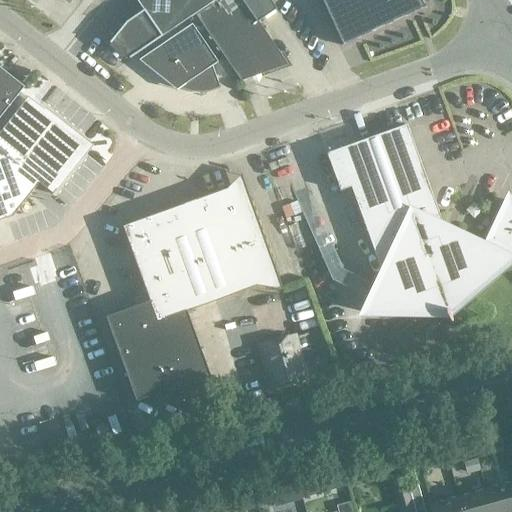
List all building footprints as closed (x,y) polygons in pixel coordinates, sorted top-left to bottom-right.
[(217,0),(135,0),(144,11),(135,17),(137,20),(128,25),(122,33),(119,31),(113,40),(114,40),(115,39),(126,48),(128,46),(134,55),(133,56),(133,57),(191,18),(217,0)] [(277,11),(269,0),(219,0),(196,16),(241,82),(288,66),(259,23),(277,11)] [(321,0),(342,46),(426,8),(421,0),(321,0)] [(196,93),(199,93),(204,93),(209,92),(211,91),(214,90),(215,90),(219,88),(212,66),(218,63),(192,25),(138,61),(176,91),(179,89),(180,90),(183,91),(191,92),(196,93)] [(0,118),(24,88),(0,68),(0,118)] [(43,112),(44,110),(28,98),(0,130),(0,161),(30,195),(39,184),(52,194),(56,189),(54,188),(81,155),(79,141),(43,112)] [(452,232),(443,228),(406,126),(327,155),(340,191),(351,188),(382,276),(378,283),(366,307),(367,308),(365,313),(448,314),(511,260),(506,258),(511,252),(511,205),(509,201),(490,240),(491,241),(484,248),(462,237),(459,230),(452,232)] [(0,161),(0,220),(13,216),(30,195),(0,161)] [(232,187),(122,227),(149,302),(105,318),(136,402),(177,386),(178,389),(210,379),(186,312),(257,286),(283,291),(249,198),(232,187)] [(289,189),(272,197),(280,212),(296,204),(289,189)] [(235,317),(219,318),(221,329),(236,328),(235,317)] [(295,337),(259,346),(270,389),(306,379),(295,337)] [(424,511),(412,464),(403,467),(415,511),(424,511)] [(341,471),(341,469),(340,469),(334,471),(334,473),(338,487),(345,485),(341,471)] [(313,494),(309,480),(308,478),(296,481),(297,483),(301,498),(313,494)] [(296,482),(289,484),(289,485),(293,501),(301,498),(296,483),(296,482)] [(511,511),(511,483),(485,491),(490,511),(511,511)] [(393,489),(399,511),(413,511),(406,485),(393,489)] [(430,506),(431,511),(490,511),(485,491),(430,506)] [(242,511),(245,511),(256,509),(252,496),(239,500),(242,511)]
